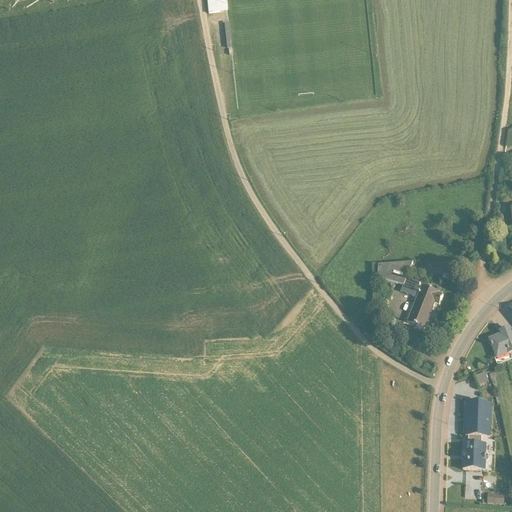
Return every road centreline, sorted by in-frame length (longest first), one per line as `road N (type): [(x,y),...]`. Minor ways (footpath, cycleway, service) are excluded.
road 1 (unclassified): [(442,391),(362,341),(259,215),(232,159),(198,0)]
road 2 (track): [(511,40),(482,260),(496,304)]
road 3 (residential): [(442,391),(470,333),(511,293)]
road 4 (residential): [(433,511),(442,391)]
